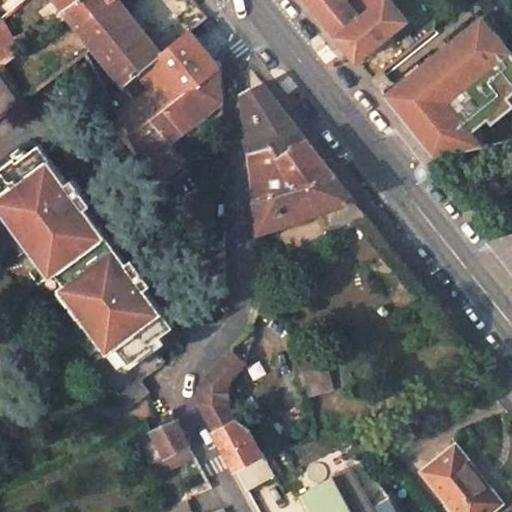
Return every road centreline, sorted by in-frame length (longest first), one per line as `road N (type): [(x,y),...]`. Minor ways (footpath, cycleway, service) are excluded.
road 1 (residential): [(244,511),(176,378),(242,302),(234,54),(266,22)]
road 2 (primary): [(266,22),(511,325)]
